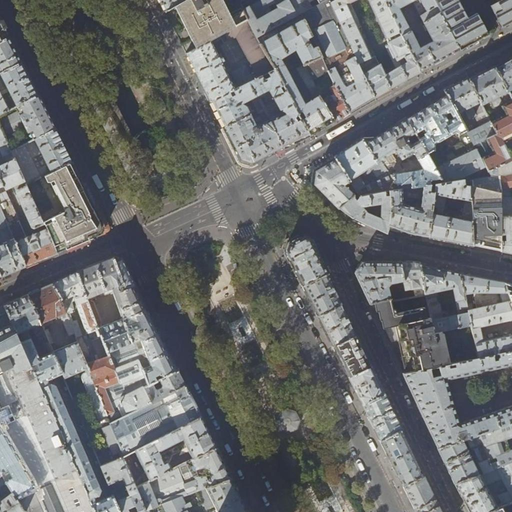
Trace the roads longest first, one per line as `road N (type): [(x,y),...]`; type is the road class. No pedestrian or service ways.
road 1 (tertiary): [(395,511),(236,193)]
road 2 (residential): [(455,511),(326,231)]
road 3 (tertiary): [(130,236),(269,511)]
road 4 (residential): [(511,40),(276,169)]
road 5 (residential): [(10,0),(130,236)]
road 6 (residential): [(236,193),(138,0)]
road 7 (residential): [(326,231),(511,270)]
